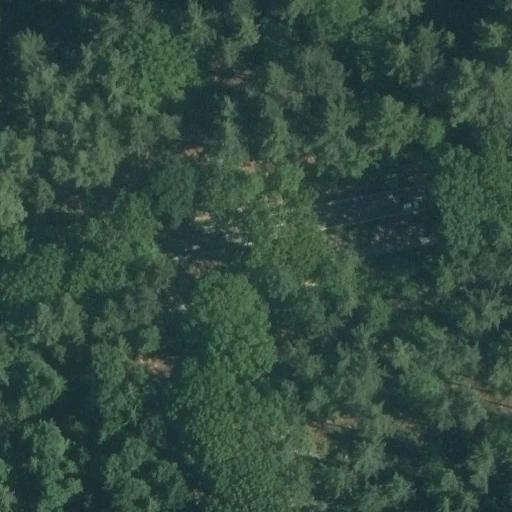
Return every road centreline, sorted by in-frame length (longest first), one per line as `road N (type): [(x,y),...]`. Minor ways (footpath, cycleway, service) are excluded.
road 1 (tertiary): [(0,281),(511,179)]
road 2 (track): [(210,304),(242,511)]
